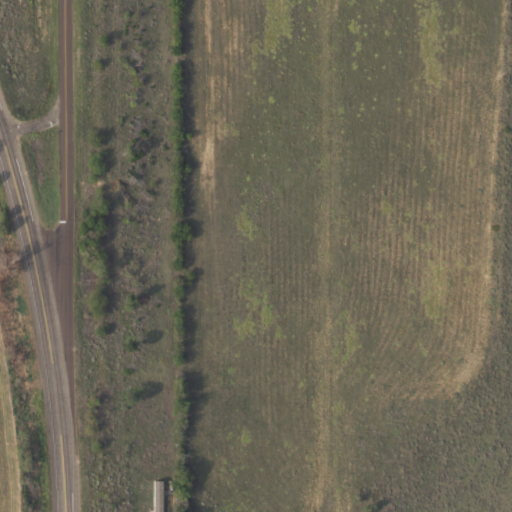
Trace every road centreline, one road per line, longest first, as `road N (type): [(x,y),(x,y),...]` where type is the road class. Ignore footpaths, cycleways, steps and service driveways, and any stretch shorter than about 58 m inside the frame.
road 1 (secondary): [(70,511),(66,0)]
road 2 (secondary): [(0,116),(44,287),(69,511)]
